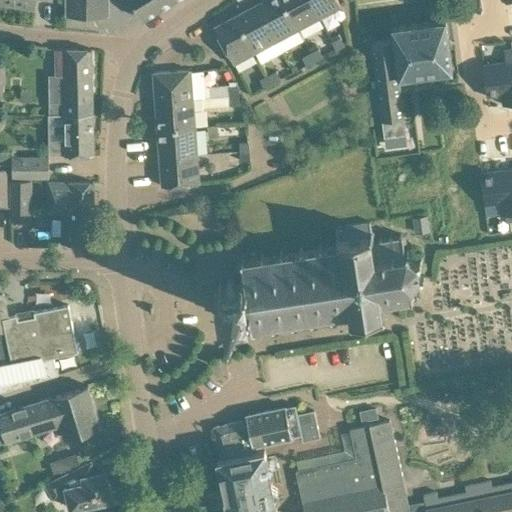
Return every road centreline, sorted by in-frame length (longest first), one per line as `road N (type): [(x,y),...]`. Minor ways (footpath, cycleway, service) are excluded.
road 1 (residential): [(162,511),(121,259)]
road 2 (residential): [(121,259),(116,143),(136,57)]
road 3 (residential): [(492,0),(496,28),(468,32),(481,129),(511,125)]
road 4 (residential): [(136,57),(101,42),(0,29)]
road 5 (residential): [(0,261),(121,259)]
